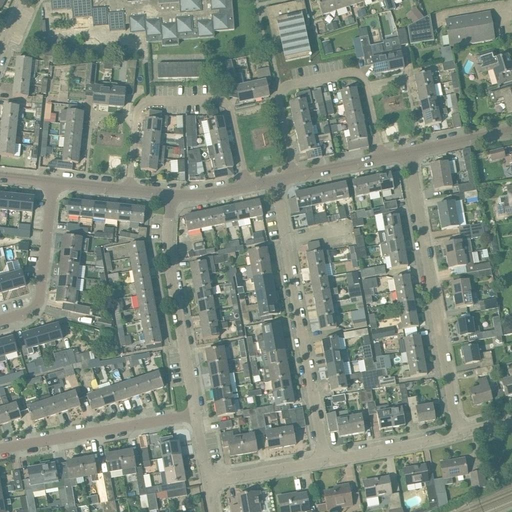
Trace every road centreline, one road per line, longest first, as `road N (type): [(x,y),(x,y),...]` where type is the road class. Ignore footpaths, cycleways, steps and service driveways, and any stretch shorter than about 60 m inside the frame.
road 1 (residential): [(457,434),(411,151)]
road 2 (residential): [(322,461),(274,179)]
road 3 (residential): [(128,190),(134,112),(147,100),(222,102),(247,185)]
road 4 (residential): [(195,415),(168,265),(169,194)]
road 5 (residential): [(0,450),(195,415)]
road 6 (residential): [(364,85),(347,71),(280,91),(294,175)]
road 7 (residential): [(54,183),(35,307),(0,321)]
road 8 (residential): [(322,461),(457,434)]
